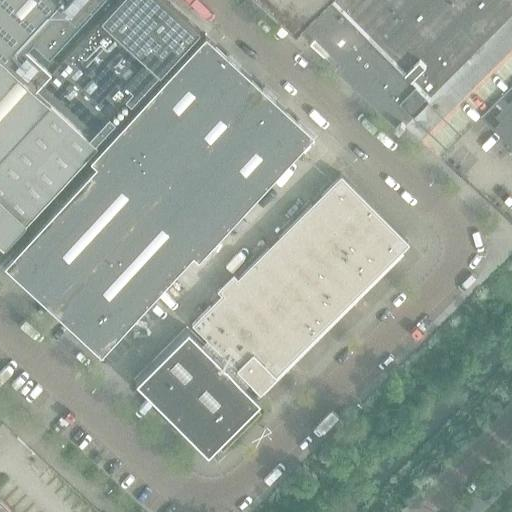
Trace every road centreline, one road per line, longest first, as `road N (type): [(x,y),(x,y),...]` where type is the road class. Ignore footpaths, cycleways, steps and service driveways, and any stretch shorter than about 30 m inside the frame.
road 1 (unclassified): [(223,511),(479,242),(214,0)]
road 2 (unclassified): [(208,511),(0,320)]
